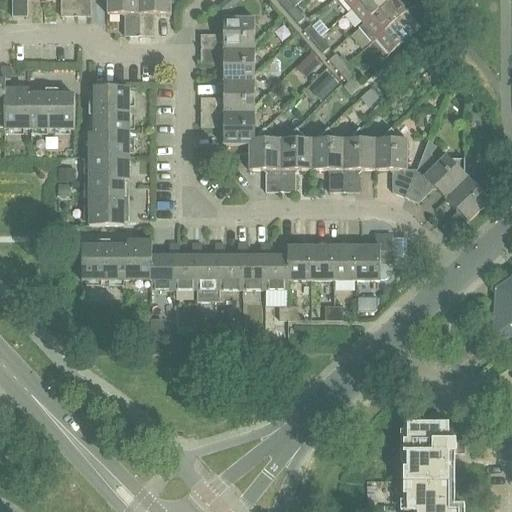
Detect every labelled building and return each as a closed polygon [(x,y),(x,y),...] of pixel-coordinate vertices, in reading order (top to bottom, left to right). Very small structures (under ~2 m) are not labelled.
[(11,0),(12,19),(27,19),(27,1),(28,0),(11,0)] [(59,0),(61,2),(61,19),(76,19),(75,0),(59,0)] [(75,0),(76,19),(90,20),(91,1),(91,0),(75,0)] [(107,0),(107,18),(121,18),(124,22),(124,39),(139,39),(139,0),(107,0)] [(139,0),(139,39),(154,39),(154,22),(156,18),(171,18),(171,0),(139,0)] [(282,0),(278,4),(288,15),(295,9),(286,0),(282,0)] [(341,0),(351,12),(364,0),(341,0)] [(364,0),(351,12),(364,26),(364,27),(394,0),(364,0)] [(376,41),(415,8),(409,2),(402,8),(394,0),(364,27),(364,26),(359,30),(372,44),(376,41)] [(222,17),(232,9),(225,1),(216,9),(222,17)] [(420,15),(415,8),(376,41),(389,56),(420,30),(413,21),(420,15)] [(304,20),(295,9),(288,15),(297,26),(304,20)] [(201,37),(201,52),(255,52),(255,47),(266,36),(255,25),(255,20),(224,20),(224,34),(219,38),(201,37)] [(304,33),(313,44),(320,39),(311,28),(304,33)] [(330,50),(320,39),(313,44),(323,55),(330,50)] [(255,52),(201,52),(201,67),(219,67),(224,70),(224,84),(255,84),(255,79),(266,68),(255,57),(255,52)] [(314,70),(321,63),(311,54),(304,61),(314,70)] [(338,74),(345,68),(335,57),(329,63),(338,74)] [(345,68),(338,74),(348,85),(354,79),(345,68)] [(0,128),(4,128),(4,116),(5,116),(5,92),(6,92),(6,83),(10,83),(10,70),(1,70),(1,82),(0,82),(0,128)] [(329,75),(322,82),(331,92),(339,85),(329,75)] [(201,101),(201,115),(255,115),(255,110),(266,100),(255,89),(255,84),(224,84),(224,97),(219,101),(201,101)] [(89,113),(89,159),(129,160),(129,90),(94,90),(94,113),(89,113)] [(74,132),(74,118),(74,97),(51,97),(51,92),(6,92),(5,92),(5,116),(4,116),(4,128),(4,132),(74,132)] [(249,147),(249,148),(265,131),(255,120),(255,115),(201,115),(201,130),(219,130),(224,133),(224,147),(249,147)] [(276,141),(265,131),(249,148),(249,173),(263,173),(266,177),(266,195),(281,195),(280,141),(276,141)] [(286,141),(280,141),(281,195),(296,195),(296,177),(299,173),(312,173),(312,141),(307,141),(296,131),(286,141)] [(317,141),(312,141),(312,173),(326,173),(329,177),(329,195),(344,195),(344,141),(339,141),(328,131),(317,141)] [(349,141),(344,141),(344,195),(359,195),(359,177),(362,173),(376,173),(375,141),(370,141),(360,131),(349,141)] [(392,195),(406,200),(417,172),(407,172),(407,141),(402,141),(391,131),(380,141),(375,141),(376,173),(389,173),(392,177),(392,195)] [(446,157),(437,166),(431,158),(437,151),(428,144),(418,173),(417,172),(406,200),(418,206),(431,193),(436,192),(446,202),(469,180),(465,176),(465,161),(449,161),(446,157)] [(89,229),(124,229),(124,206),(129,206),(129,160),(89,159),(89,229)] [(469,180),(446,202),(456,211),(455,217),(442,229),(453,240),(491,202),(487,198),(487,183),(472,183),(469,180)] [(375,250),(357,250),(357,284),(380,284),(380,282),(382,282),(384,281),(385,280),(387,279),(388,278),(389,276),(390,274),(391,273),(392,271),(392,269),(392,238),(375,238),(375,250)] [(117,283),(150,283),(151,283),(151,259),(152,259),(152,243),(105,243),(105,249),(82,249),(82,283),(117,283)] [(150,293),(174,293),(174,259),(179,259),(179,247),(170,247),(170,259),(152,259),(151,259),(151,283),(150,283),(150,293)] [(192,259),(179,259),(174,259),(174,293),(197,293),(197,259),(202,259),(202,247),(192,247),(192,259)] [(219,303),(219,293),(220,259),(225,259),(225,247),(215,247),(215,259),(202,259),(197,259),(197,293),(197,303),(219,303)] [(238,259),(225,259),(220,259),(219,293),(242,293),(242,259),(248,259),(248,247),(238,247),(238,259)] [(261,259),(248,259),(242,259),(242,293),(265,293),(265,259),(270,259),(270,247),(261,247),(261,259)] [(288,250),(288,259),(288,284),(311,284),(311,250),(288,250)] [(311,250),(311,284),(334,284),(334,250),(311,250)] [(334,284),(357,284),(357,250),(334,250),(334,284)] [(288,293),(288,284),(288,259),(270,259),(265,259),(265,293),(288,293)] [(511,279),(496,290),(493,337),(511,337),(511,279)] [(279,323),(288,323),(288,309),(279,309),(279,323)] [(297,309),(288,309),(288,323),(297,323),(297,309)] [(325,323),(334,323),(334,310),(325,310),(325,323)] [(334,310),(334,323),(342,323),(342,310),(334,310)] [(449,455),(449,456),(465,456),(465,443),(449,443),(449,425),(404,425),(404,433),(401,433),(401,444),(404,444),(404,455),(449,455)] [(404,471),(404,484),(449,484),(449,456),(449,455),(404,455),(404,456),(408,456),(408,471),(404,471)] [(448,511),(449,484),(404,484),(404,497),(408,497),(408,511),(404,511),(403,511),(448,511)]
